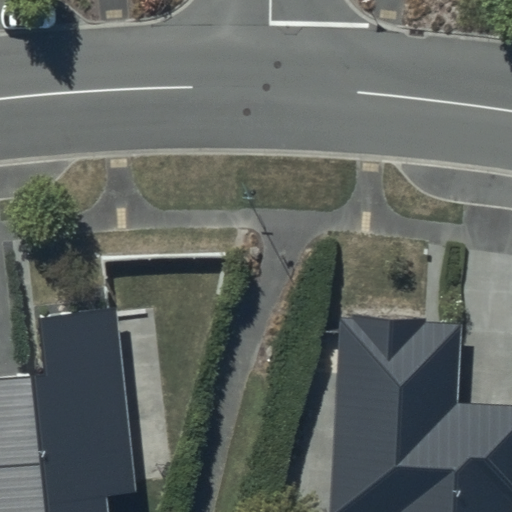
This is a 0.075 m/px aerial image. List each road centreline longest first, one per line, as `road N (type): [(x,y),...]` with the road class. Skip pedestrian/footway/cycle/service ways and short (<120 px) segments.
road 1 (tertiary): [(253,89),(379,90),(511,104)]
road 2 (tertiary): [(0,98),(253,89)]
